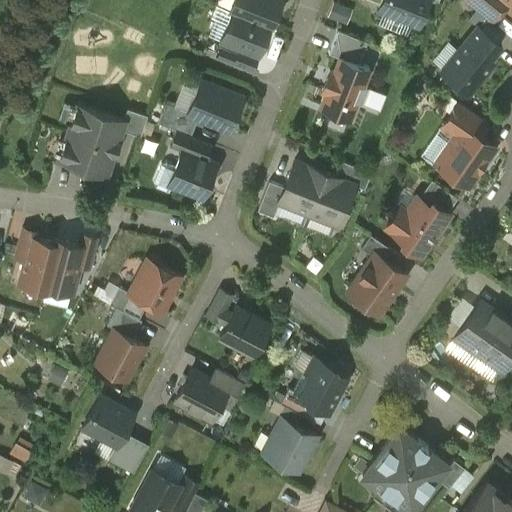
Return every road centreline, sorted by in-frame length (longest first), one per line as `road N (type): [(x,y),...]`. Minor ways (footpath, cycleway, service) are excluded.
road 1 (residential): [(229,235),(317,0)]
road 2 (residential): [(0,195),(229,235)]
road 3 (residential): [(386,359),(511,180)]
road 4 (residential): [(229,235),(386,359)]
road 5 (residential): [(386,359),(511,452)]
road 6 (residential): [(229,235),(164,373)]
